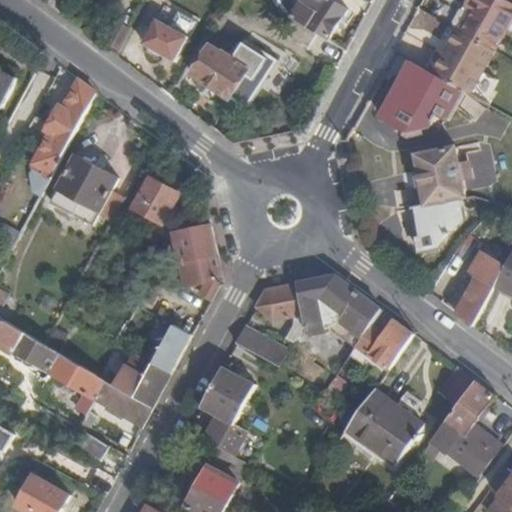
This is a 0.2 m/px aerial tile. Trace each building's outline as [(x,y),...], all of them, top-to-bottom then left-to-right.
[(252,7),(240,0),(228,23),(240,30),(252,7)] [(324,36),(331,41),(349,10),(337,3),(338,0),(305,0),(294,18),(324,36)] [(475,14),(464,34),(498,53),(510,31),(511,32),(511,2),(510,2),(506,0),(478,0),(472,12),(475,14)] [(472,12),(460,32),(464,34),(475,14),(472,12)] [(191,37),(159,19),(155,28),(150,24),(143,37),(148,41),(146,45),(177,62),(191,37)] [(429,70),(465,91),(474,96),(498,53),(464,34),(460,32),(452,27),(429,70)] [(286,35),(272,28),(260,50),(272,57),(286,35)] [(341,64),(348,51),(331,41),(324,36),(316,50),(341,64)] [(202,42),(188,68),(195,72),(194,74),(233,100),(252,70),(239,63),(236,60),(237,58),(224,48),(222,51),(213,45),(211,48),(202,42)] [(239,63),(252,70),(255,65),(242,57),(239,63)] [(429,70),(415,63),(385,118),(412,132),(432,127),(435,120),(437,121),(440,115),(450,120),(465,91),(429,70)] [(0,117),(20,79),(1,69),(2,67),(0,66),(0,117)] [(99,93),(82,81),(67,109),(61,106),(49,131),(54,132),(36,163),(41,165),(37,172),(35,191),(44,195),(99,93)] [(459,149),(419,156),(429,205),(419,207),(425,236),(420,237),(422,250),(442,248),(469,221),(464,200),(469,199),(465,181),(473,180),(471,164),(462,166),(459,149)] [(113,221),(126,198),(115,192),(123,178),(80,154),(53,202),(96,226),(101,215),(113,221)] [(182,194),(152,178),(135,208),(166,224),(182,194)] [(204,294),(215,300),(223,285),(226,279),(214,224),(177,232),(189,287),(210,283),(204,294)] [(459,249),(457,252),(468,259),(480,240),(472,235),(459,249)] [(141,304),(168,252),(152,244),(125,296),(141,304)] [(449,307),(476,327),(497,288),(510,264),(486,251),(467,284),(464,283),(449,307)] [(511,259),(510,264),(497,288),(511,295),(511,259)] [(338,275),(298,282),(307,323),(310,333),(341,322),(362,337),(372,324),(382,308),(338,275)] [(307,323),(298,282),(267,286),(256,306),(273,322),(296,318),(294,329),(289,337),(296,341),(307,323)] [(0,345),(15,353),(14,356),(37,368),(38,373),(45,376),(50,376),(52,373),(63,354),(47,344),(0,316),(0,345)] [(372,324),(362,337),(353,352),(367,362),(370,357),(390,371),(417,334),(398,319),(387,334),(372,324)] [(291,350),(246,324),(236,341),(282,366),(291,350)] [(174,373),(196,334),(177,326),(159,359),(156,364),(174,373)] [(92,411),(99,400),(110,382),(63,354),(52,373),(89,394),(75,419),(85,424),(92,411)] [(149,376),(156,364),(146,359),(137,354),(130,365),(149,376)] [(149,354),(146,359),(156,364),(159,359),(149,354)] [(155,407),(174,373),(156,364),(149,376),(130,365),(117,386),(155,407)] [(212,386),(247,405),(258,384),(224,364),(212,386)] [(477,380),(458,365),(440,390),(460,405),(477,380)] [(498,396),(477,380),(460,405),(446,424),(432,443),(444,452),(448,447),(453,450),(468,430),(472,433),(478,424),(498,396)] [(145,426),(155,407),(117,386),(110,382),(99,400),(145,426)] [(212,386),(201,406),(216,414),(204,438),(238,456),(251,431),(237,424),(247,405),(212,386)] [(427,424),(376,389),(361,410),(349,429),(398,464),(427,424)] [(85,424),(92,429),(100,415),(92,411),(85,424)] [(505,445),(478,424),(472,433),(468,430),(453,450),(448,447),(444,452),(482,478),(505,445)] [(12,437),(0,430),(0,451),(3,453),(12,437)] [(102,462),(111,447),(88,433),(82,445),(102,462)] [(250,464),(223,449),(213,467),(210,466),(189,505),(202,511),(224,511),(227,507),(230,508),(237,494),(235,493),(250,464)] [(511,511),(511,470),(508,467),(492,489),(502,495),(490,511),(511,511)] [(64,511),(73,496),(37,476),(21,506),(30,511),(64,511)] [(401,506),(392,499),(382,511),(421,511),(405,500),(401,506)]
